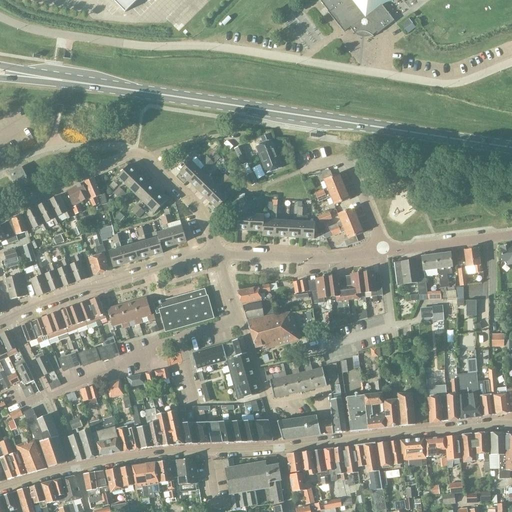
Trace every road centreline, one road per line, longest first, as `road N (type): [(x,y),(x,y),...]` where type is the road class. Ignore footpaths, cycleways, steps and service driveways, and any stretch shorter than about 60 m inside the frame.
road 1 (primary): [(511,148),(62,80)]
road 2 (unclassified): [(70,36),(228,48),(442,84),(511,62)]
road 3 (residential): [(0,220),(137,153),(203,219),(218,254)]
road 4 (tertiary): [(279,448),(511,425)]
road 5 (residential): [(14,317),(112,280),(218,254)]
road 6 (residential): [(46,397),(139,359),(158,343),(238,320)]
road 7 (tertiary): [(75,469),(160,454),(279,448)]
road 8 (residential): [(218,254),(327,259),(382,252)]
road 9 (residential): [(322,347),(391,327),(382,252)]
road 10 (residential): [(382,252),(349,164),(336,159),(299,171)]
road 11 (residential): [(382,252),(511,235)]
